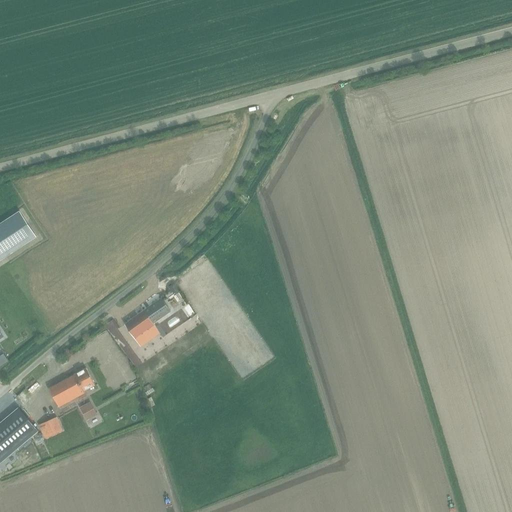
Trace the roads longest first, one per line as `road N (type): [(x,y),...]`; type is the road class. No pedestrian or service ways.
road 1 (unclassified): [(275,95),(249,160),(209,223),(0,397)]
road 2 (unclassified): [(0,170),(275,95)]
road 3 (unclassified): [(275,95),(511,31)]
